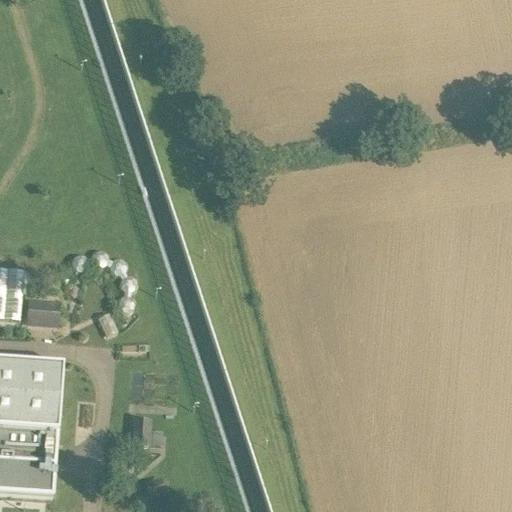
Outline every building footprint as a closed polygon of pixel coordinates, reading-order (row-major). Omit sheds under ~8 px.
[(93,262),(92,265),(92,268),(93,272),(95,274),(99,276),(102,276),(105,275),(107,274),(109,272),(110,269),(110,265),(109,262),(108,260),(105,258),(101,257),(98,258),(95,259),(93,262)] [(73,264),(71,267),(71,270),(73,274),(75,276),(78,278),(81,278),(84,278),(86,276),(88,274),(89,271),(89,267),(88,264),(87,262),(84,261),(80,260),(77,260),(75,262),(73,264)] [(112,270),(110,273),(110,277),(111,280),(114,283),(117,284),(120,284),(123,284),(125,282),(127,280),(128,277),(128,273),(127,270),(126,269),(123,267),(119,266),(116,266),(114,268),(112,270)] [(0,323),(20,324),(23,275),(0,274),(0,323)] [(123,287),(122,290),(122,293),(123,297),(125,299),(129,301),(132,301),(134,300),(137,299),(139,297),(140,294),(140,290),(139,287),(137,285),(135,284),(131,283),(128,283),(125,285),(123,287)] [(120,307),(119,310),(119,313),(120,317),(123,319),(126,321),(129,321),(132,320),(134,319),(136,317),(137,314),(137,310),(136,307),(135,305),(132,303),(128,303),(125,303),(122,305),(120,307)] [(62,309),(30,306),(28,329),(60,332),(62,309)] [(118,343),(109,322),(100,326),(108,347),(118,343)] [(62,371),(0,366),(0,431),(57,436),(59,436),(64,370),(62,370),(62,371)] [(152,427),(134,428),(135,450),(153,449),(152,427)] [(57,436),(0,431),(0,458),(7,459),(7,467),(23,468),(24,460),(55,463),(57,436)] [(0,496),(53,500),(55,463),(24,460),(23,468),(7,467),(7,459),(0,458),(0,496)] [(164,484),(146,489),(151,506),(169,500),(164,484)]
